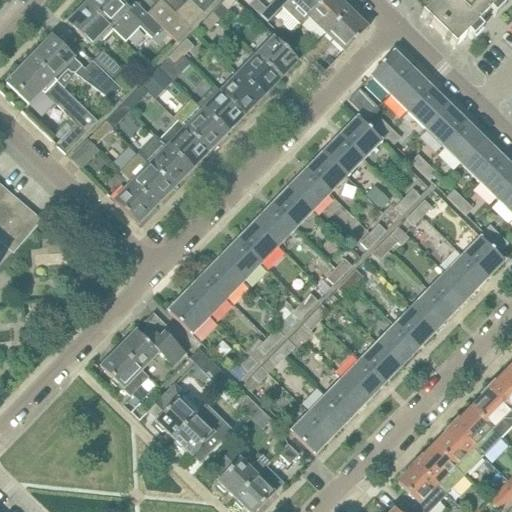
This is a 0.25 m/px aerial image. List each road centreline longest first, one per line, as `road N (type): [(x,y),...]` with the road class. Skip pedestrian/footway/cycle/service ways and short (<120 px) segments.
road 1 (residential): [(156,269),(395,25)]
road 2 (residential): [(324,511),(511,313)]
road 3 (residential): [(0,428),(156,269)]
road 4 (residential): [(156,269),(0,120)]
road 5 (residential): [(483,110),(395,25)]
